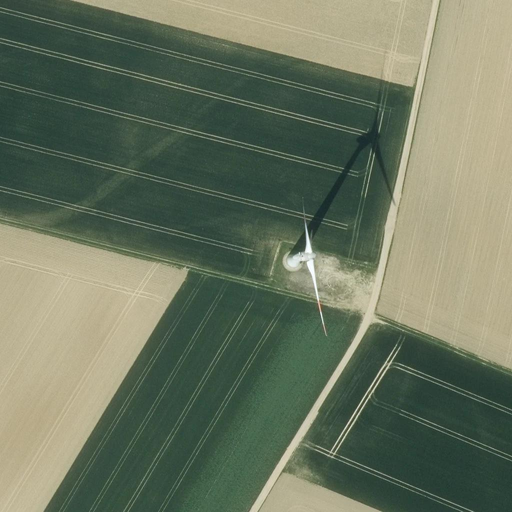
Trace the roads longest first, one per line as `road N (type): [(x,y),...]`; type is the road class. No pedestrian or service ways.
road 1 (track): [(434,0),(370,315),(253,511)]
road 2 (track): [(370,315),(0,217)]
road 3 (track): [(370,315),(511,371)]
